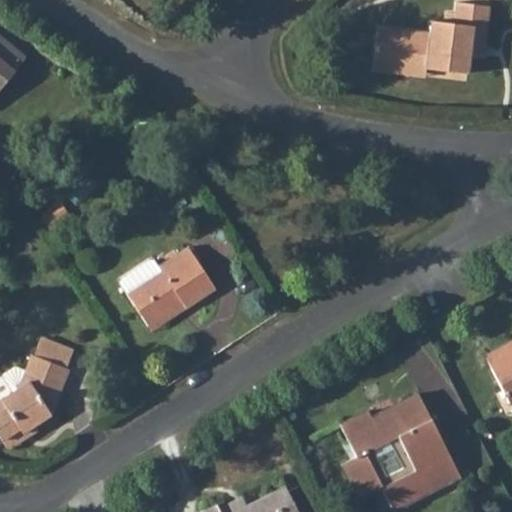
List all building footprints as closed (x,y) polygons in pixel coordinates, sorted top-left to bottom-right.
[(384,27),(380,58),(433,64),(431,70),(474,75),(476,58),(478,43),(494,44),(498,8),(463,4),(463,11),(461,24),(454,24),(437,22),(436,32),(384,27)] [(455,11),(454,24),(461,24),(463,11),(455,11)] [(478,43),(476,58),(492,59),(494,44),(478,43)] [(0,75),(14,60),(0,48),(0,75)] [(433,64),(380,58),(379,72),(430,79),(431,70),(433,64)] [(110,279),(138,322),(171,298),(176,305),(208,283),(178,241),(149,261),(140,253),(111,274),(110,279)] [(171,298),(138,322),(143,328),(176,305),(171,298)] [(34,330),(26,350),(56,360),(62,341),(34,330)] [(511,335),(482,350),(506,397),(511,399),(511,335)] [(10,380),(0,387),(0,436),(2,440),(30,420),(43,410),(61,362),(56,360),(26,350),(22,347),(16,362),(22,363),(21,368),(17,375),(10,380)] [(16,362),(10,380),(17,375),(21,368),(22,363),(16,362)] [(335,454),(351,482),(399,458),(416,489),(456,469),(413,386),(389,398),(391,402),(370,413),(364,402),(338,415),(353,445),(335,454)] [(30,420),(2,440),(6,445),(34,425),(30,420)] [(399,458),(351,482),(355,491),(366,485),(378,508),(416,489),(399,458)] [(294,511),(278,481),(266,487),(278,511),(294,511)] [(232,505),(227,494),(212,502),(209,498),(183,511),(278,511),(266,487),(244,499),(232,505)] [(239,488),(227,494),(232,505),(244,499),(239,488)]
